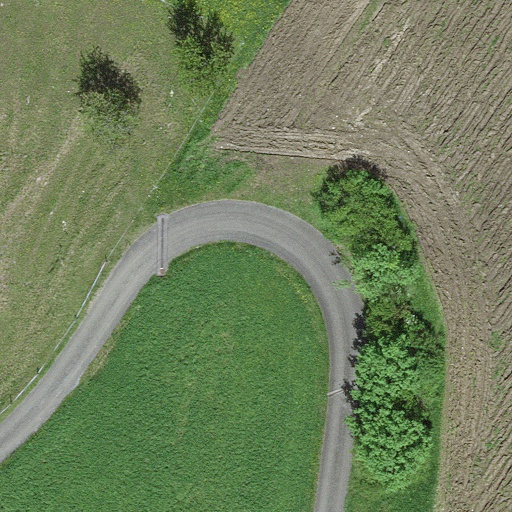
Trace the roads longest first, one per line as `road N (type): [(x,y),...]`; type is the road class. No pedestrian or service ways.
road 1 (residential): [(0,440),(56,385),(144,253),(168,236),(235,226),(305,253),(328,281),(340,314),(340,391),(324,511)]
road 2 (track): [(96,324),(130,387),(112,511)]
